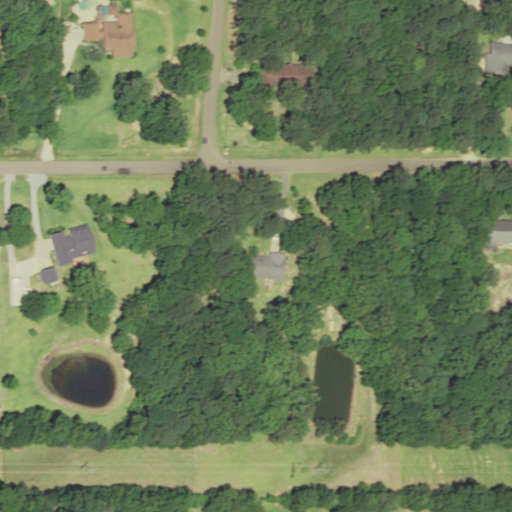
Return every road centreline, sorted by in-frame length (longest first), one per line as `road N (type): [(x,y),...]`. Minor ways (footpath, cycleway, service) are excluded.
road 1 (residential): [(511,160),(0,165)]
road 2 (residential): [(203,162),(217,0)]
